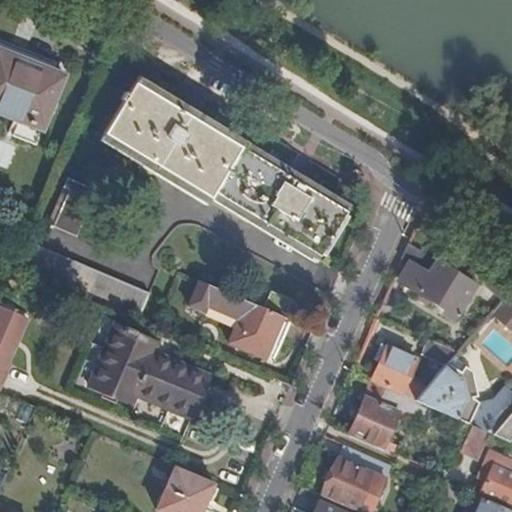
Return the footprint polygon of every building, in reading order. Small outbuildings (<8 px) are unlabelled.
[(0,53),(1,52),(50,73),(53,65),(0,43),(0,53)] [(0,114),(42,132),(63,78),(50,73),(1,52),(0,53),(0,114)] [(350,206),(138,80),(128,97),(125,96),(121,103),(123,105),(100,144),(207,208),(211,202),(316,264),(350,206)] [(94,195),(68,183),(65,192),(70,194),(54,230),(76,239),(94,195)] [(148,299),(26,244),(15,271),(137,325),(148,299)] [(473,287),(407,246),(400,263),(409,268),(398,285),(415,295),(415,297),(453,320),(473,287)] [(511,288),(511,285),(498,273),(485,290),(500,303),(511,288)] [(262,314),(197,285),(186,310),(202,317),(205,311),(237,325),(226,348),(262,364),(281,322),(280,322),(262,314)] [(511,288),(500,303),(490,314),(488,318),(511,339),(511,288)] [(269,298),(262,314),(280,322),(287,306),(269,298)] [(0,385),(30,319),(0,304),(0,385)] [(488,318),(490,314),(481,306),(443,351),(455,356),(488,318)] [(122,334),(113,329),(87,390),(133,410),(137,401),(192,425),(212,383),(152,355),(155,348),(132,338),(133,335),(124,331),(122,334)] [(443,351),(425,343),(419,357),(444,369),(452,360),(455,356),(443,351)] [(374,365),(378,367),(384,352),(379,350),(374,365)] [(378,367),(370,384),(415,403),(426,391),(406,383),(414,364),(385,351),(384,352),(378,367)] [(452,360),(444,369),(426,391),(415,403),(428,410),(466,426),(470,428),(487,436),(492,438),(511,413),(511,397),(504,390),(491,404),(478,406),(469,401),(461,402),(458,383),(464,375),(463,369),(452,360)] [(469,401),(464,375),(458,383),(461,402),(469,401)] [(415,403),(370,384),(348,438),(391,456),(394,450),(385,445),(398,416),(421,425),(428,410),(415,403)] [(511,413),(492,438),(508,446),(511,441),(511,413)] [(475,463),(487,436),(470,428),(468,436),(459,456),(475,463)] [(355,511),(377,463),(343,449),(321,499),(350,511),(355,511)] [(483,486),(476,500),(504,511),(511,511),(511,473),(510,472),(511,466),(511,465),(495,459),(493,465),(487,462),(477,483),(483,486)] [(200,511),(211,488),(173,471),(155,511),(200,511)] [(504,511),(476,500),(471,511),(504,511)]
